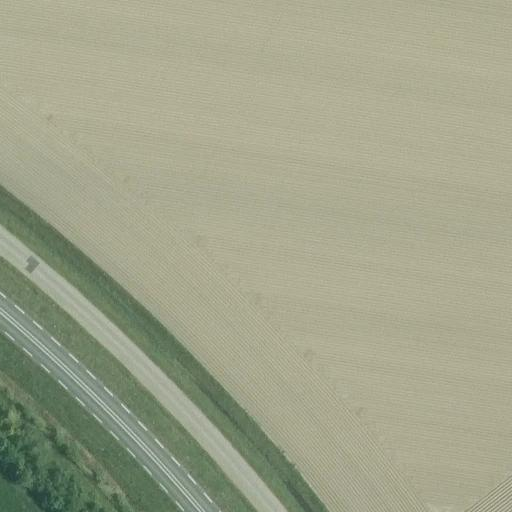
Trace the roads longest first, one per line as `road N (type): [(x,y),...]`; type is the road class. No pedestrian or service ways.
road 1 (unclassified): [(0,241),(222,456),(266,511)]
road 2 (primary): [(0,311),(89,392),(199,511)]
